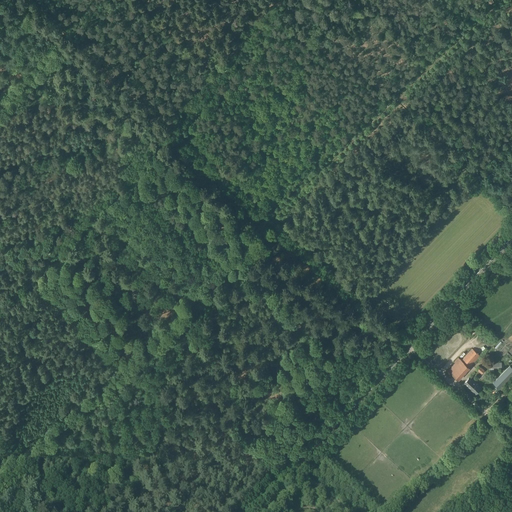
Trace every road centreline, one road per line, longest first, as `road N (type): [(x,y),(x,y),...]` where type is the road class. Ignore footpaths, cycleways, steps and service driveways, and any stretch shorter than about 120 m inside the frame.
road 1 (track): [(27,459),(499,0)]
road 2 (track): [(24,0),(407,347)]
road 3 (track): [(0,310),(172,132),(281,0)]
road 4 (primary): [(250,511),(511,239)]
